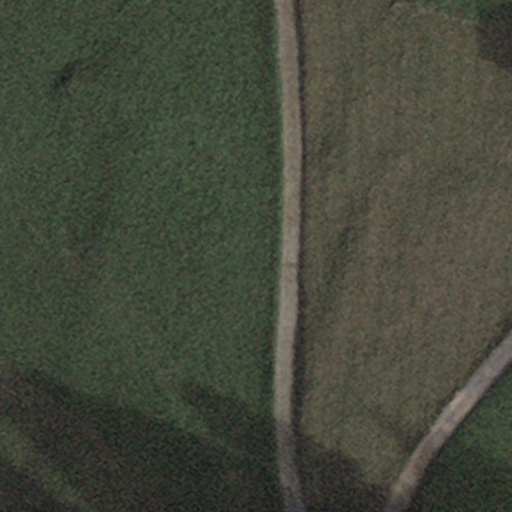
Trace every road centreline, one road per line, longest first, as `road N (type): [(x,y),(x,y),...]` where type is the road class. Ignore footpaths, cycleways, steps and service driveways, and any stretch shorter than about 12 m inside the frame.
road 1 (track): [(279,511),(278,0)]
road 2 (track): [(511,336),(384,511)]
